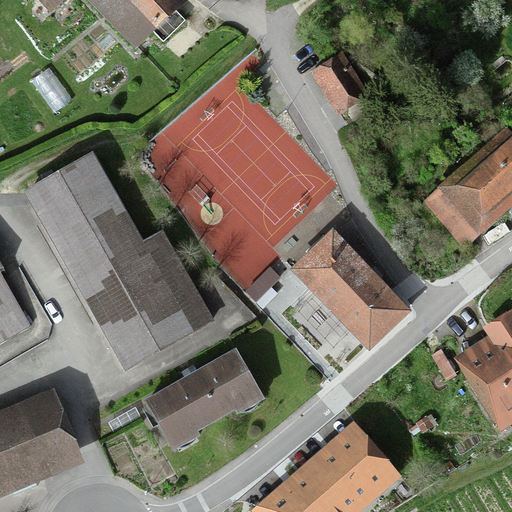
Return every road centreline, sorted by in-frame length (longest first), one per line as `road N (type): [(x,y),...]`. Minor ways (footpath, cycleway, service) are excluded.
road 1 (residential): [(511,254),(261,462),(180,511)]
road 2 (residential): [(97,500),(76,408),(89,367),(0,206)]
